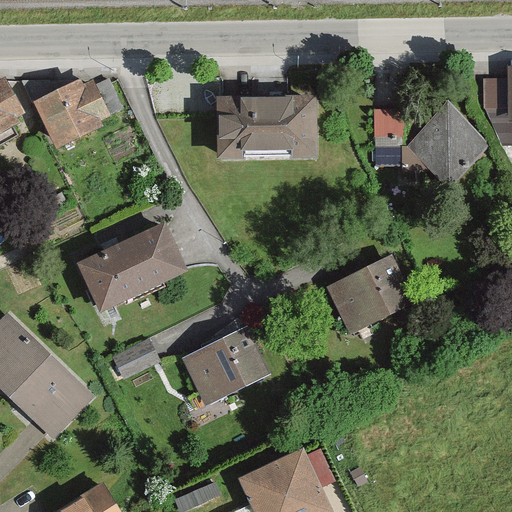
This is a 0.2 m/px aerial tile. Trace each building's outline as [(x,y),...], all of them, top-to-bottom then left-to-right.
[(97,92),(87,97),(76,75),(29,99),(51,142),(98,118),(108,113),(97,92)] [(0,89),(0,128),(17,119),(0,89)] [(315,92),(212,92),(212,154),(315,154),(315,92)] [(407,106),(377,106),(376,170),(477,171),(477,106),(427,106),(427,133),(407,133),(407,106)] [(161,214),(74,258),(101,311),(188,267),(161,214)] [(387,252),(323,284),(347,330),(410,298),(387,252)] [(6,312),(0,318),(0,385),(53,436),(93,394),(6,312)] [(239,326),(179,357),(204,406),(265,375),(239,326)] [(154,337),(116,351),(125,375),(163,361),(154,337)] [(333,511),(298,442),(234,474),(253,511),(333,511)] [(118,511),(101,481),(48,511),(118,511)]
